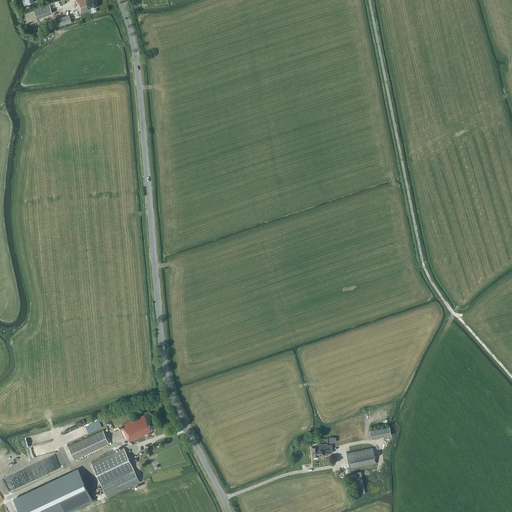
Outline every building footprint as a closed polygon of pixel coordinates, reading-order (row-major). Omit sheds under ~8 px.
[(98,6),(95,0),(76,0),(80,13),(90,10),(89,9),(98,6)] [(37,18),(52,13),(49,3),(34,8),(37,18)] [(55,26),(71,22),(69,15),(53,19),(55,26)] [(151,433),(150,432),(152,431),(152,430),(153,430),(153,429),(157,427),(150,412),(121,426),(126,437),(127,437),(129,441),(148,433),(148,435),(151,433)] [(80,436),(67,441),(68,444),(88,436),(87,432),(102,426),(99,419),(76,427),(80,436)] [(371,439),(391,435),(389,426),(369,430),(371,439)] [(74,459),(109,443),(103,430),(68,446),(74,459)] [(22,447),(47,441),(44,432),(20,438),(22,447)] [(327,449),(327,447),(326,444),(317,445),(317,447),(312,447),(312,456),(319,456),(319,455),(324,455),(328,454),(327,449)] [(107,496),(139,481),(123,448),(91,463),(107,496)] [(349,469),(376,463),(373,448),(346,453),(349,469)] [(14,500),(19,511),(65,511),(92,499),(78,469),(14,500)] [(355,494),(365,492),(360,471),(350,473),(355,494)]
